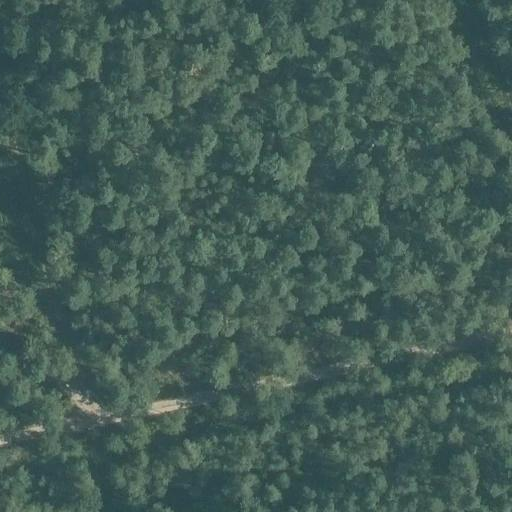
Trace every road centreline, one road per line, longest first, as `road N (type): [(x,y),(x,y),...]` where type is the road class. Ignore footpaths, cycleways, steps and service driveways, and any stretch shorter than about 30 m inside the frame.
road 1 (track): [(0,440),(511,333)]
road 2 (track): [(0,93),(86,422)]
